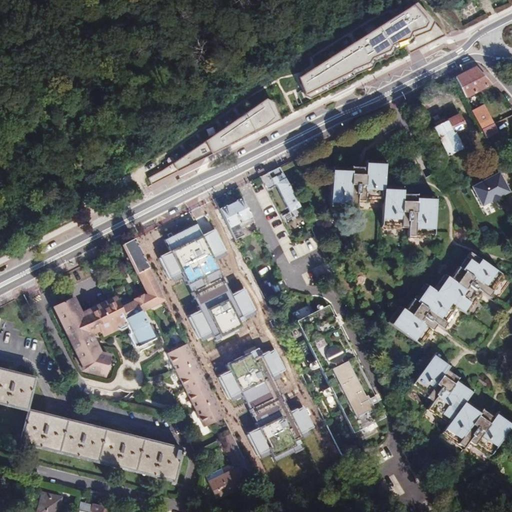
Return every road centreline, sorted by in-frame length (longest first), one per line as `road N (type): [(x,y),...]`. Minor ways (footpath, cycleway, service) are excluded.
road 1 (secondary): [(0,285),(462,56)]
road 2 (residential): [(148,498),(0,462)]
road 3 (track): [(109,229),(0,143)]
